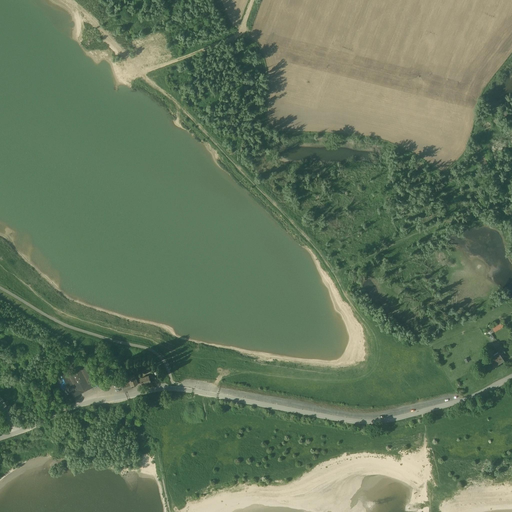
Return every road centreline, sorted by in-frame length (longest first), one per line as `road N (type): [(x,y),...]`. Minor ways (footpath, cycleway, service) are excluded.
road 1 (unclassified): [(511,376),(463,401),(359,422),(192,390),(126,396)]
road 2 (track): [(252,0),(235,39),(135,72)]
